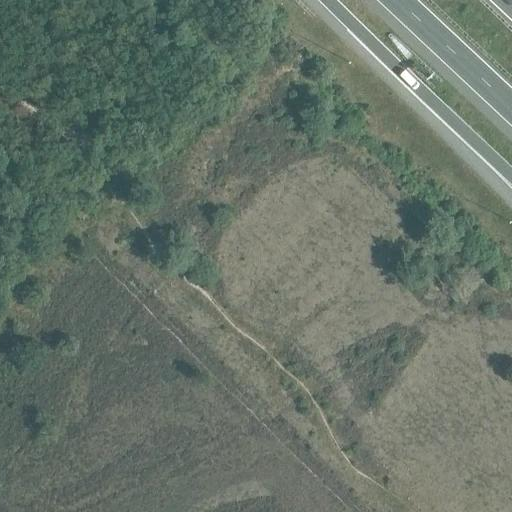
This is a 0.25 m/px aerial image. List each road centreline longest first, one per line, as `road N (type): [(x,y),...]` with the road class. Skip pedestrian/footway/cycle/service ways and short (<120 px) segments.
road 1 (motorway): [(327,0),(511,174)]
road 2 (motorway): [(393,0),(511,110)]
